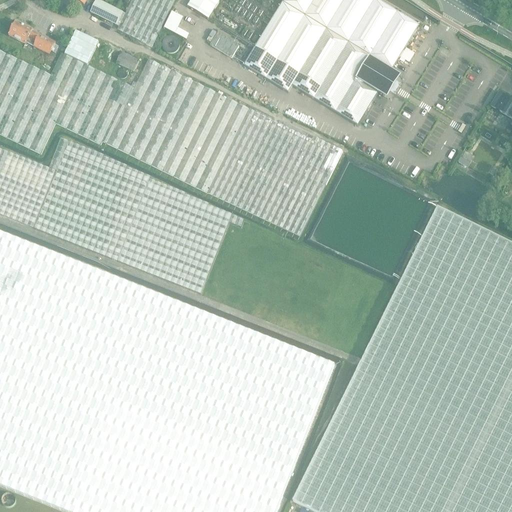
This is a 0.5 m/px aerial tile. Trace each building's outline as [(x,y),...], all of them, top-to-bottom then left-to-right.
[(131,0),(125,15),(118,28),(116,32),(152,49),(175,0),(131,0)] [(191,0),(187,8),(209,21),(221,0),(191,0)] [(284,0),(244,66),(288,93),(292,87),(357,127),(377,94),(383,98),(390,86),(396,75),(391,72),(418,27),(419,27),(374,0),(284,0)] [(90,14),(118,28),(125,15),(97,1),(90,14)] [(176,33),(184,18),(172,12),(165,28),(176,33)] [(25,46),(26,43),(32,32),(16,23),(8,37),(25,46)] [(33,32),(32,32),(26,43),(49,56),(51,53),(55,55),(59,48),(54,46),(55,44),(33,33),(33,32)] [(75,32),(64,56),(86,67),(98,43),(75,32)] [(217,34),(210,45),(215,48),(222,36),(217,34)] [(222,37),(215,48),(220,51),(227,39),(222,37)] [(228,40),(221,52),(226,55),(233,43),(228,40)] [(233,43),(227,55),(232,58),(238,46),(233,43)] [(401,58),(399,61),(403,63),(405,61),(409,63),(414,54),(406,49),(400,58),(401,58)] [(86,67),(64,56),(61,55),(51,77),(0,52),(0,136),(41,155),(55,125),(101,146),(102,143),(192,186),(300,238),(343,152),(314,138),(312,141),(148,61),(136,85),(133,83),(131,88),(120,83),(86,67)] [(134,73),(139,62),(121,53),(116,64),(134,73)] [(511,102),(498,94),(490,108),(511,121),(511,122),(510,126),(511,127),(511,102)] [(0,216),(187,290),(201,295),(229,223),(240,228),(241,229),(244,222),(232,216),(208,207),(209,205),(185,196),(185,195),(149,181),(150,178),(127,169),(127,167),(103,158),(104,157),(61,140),(49,170),(0,150),(0,216)] [(293,503),(311,511),(511,511),(511,245),(503,241),(436,209),(398,288),(384,318),(293,503)] [(0,486),(64,511),(276,511),(334,367),(329,365),(259,337),(178,304),(122,283),(91,270),(0,234),(0,486)]
